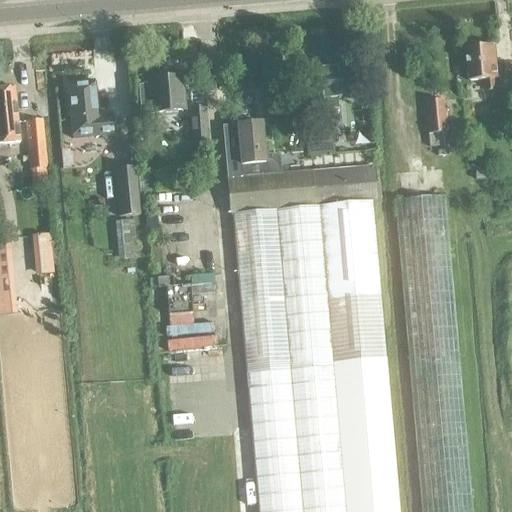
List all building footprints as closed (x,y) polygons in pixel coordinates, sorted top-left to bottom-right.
[(499,91),(495,46),(467,49),(470,81),(486,79),(487,92),(499,91)] [(339,109),(338,99),(348,98),(345,69),(312,72),(315,101),(325,100),(326,110),(339,109)] [(141,114),(185,110),(183,78),(149,81),(149,85),(138,86),(141,114)] [(114,117),(98,118),(95,80),(68,82),(72,138),(115,135),(114,117)] [(0,142),(21,140),(15,87),(0,88),(0,142)] [(429,147),(446,145),(445,133),(441,101),(424,103),(428,135),(429,147)] [(192,132),(206,131),(207,131),(205,108),(190,110),(192,132)] [(30,171),(45,170),(41,121),(26,122),(30,171)] [(263,156),(260,124),(221,128),(226,179),(231,178),(241,272),(261,511),(397,511),(377,273),(371,202),(362,203),(362,201),(376,200),(373,166),(280,175),(278,155),(263,156)] [(334,141),(308,142),(309,154),(335,153),(334,141)] [(118,216),(138,215),(134,167),(114,169),(118,216)] [(141,192),(158,190),(156,175),(139,177),(141,192)] [(421,511),(472,511),(455,312),(451,268),(447,222),(444,195),(394,200),(399,264),(421,511)] [(121,258),(134,257),(132,220),(119,221),(121,258)] [(36,277),(55,275),(51,235),(32,237),(36,277)] [(0,304),(16,303),(10,239),(0,239),(0,304)]
